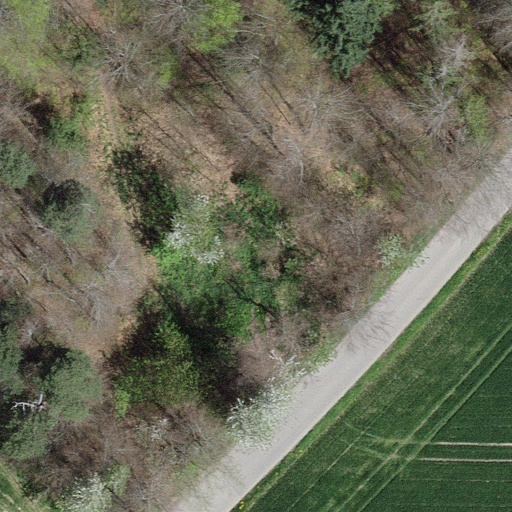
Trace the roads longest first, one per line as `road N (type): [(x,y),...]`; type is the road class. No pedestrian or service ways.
road 1 (residential): [(511,149),(325,393)]
road 2 (residential): [(194,511),(325,393)]
